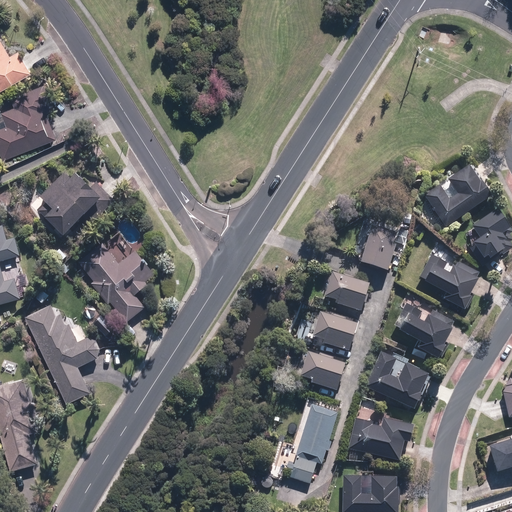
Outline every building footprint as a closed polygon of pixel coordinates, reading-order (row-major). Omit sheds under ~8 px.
[(13,55),(0,33),(0,92),(33,73),(20,51),(13,55)] [(57,105),(48,83),(12,95),(16,107),(5,111),(10,125),(0,128),(0,148),(4,160),(59,139),(51,112),(54,111),(53,106),(57,105)] [(448,225),(496,193),(487,179),(485,180),(473,163),(451,179),(460,192),(453,197),(444,184),(428,195),(448,225)] [(75,178),(67,172),(43,196),(49,203),(41,210),(58,229),(60,227),(68,236),(86,219),(92,226),(119,200),(97,177),(93,181),(81,171),(75,178)] [(509,259),(511,256),(511,241),(511,240),(511,239),(511,234),(510,232),(511,231),(511,216),(504,205),(475,225),(483,236),(477,241),(488,256),(492,254),(495,258),(504,252),(509,259)] [(405,234),(377,225),(365,260),(393,269),(405,234)] [(10,240),(6,226),(0,227),(0,306),(25,299),(19,279),(8,282),(2,262),(23,256),(19,237),(10,240)] [(122,264),(105,242),(81,262),(96,281),(93,283),(110,305),(113,303),(129,323),(149,307),(139,295),(152,285),(150,282),(159,274),(139,250),(122,264)] [(481,271),(459,260),(456,267),(454,266),(456,262),(447,254),(447,252),(436,245),(428,258),(430,260),(421,276),(451,294),(448,299),(467,310),(477,293),(475,292),(475,291),(481,294),(487,285),(480,281),(483,277),(480,275),(482,271),(481,271)] [(332,271),(323,298),(334,301),(334,303),(361,312),(370,283),(332,271)] [(459,322),(434,308),(428,319),(420,314),(423,308),(410,301),(396,325),(422,340),(419,345),(441,357),(449,343),(453,345),(462,330),(456,326),(459,322)] [(89,337),(88,337),(81,323),(75,326),(70,315),(62,318),(56,305),(27,317),(67,404),(92,393),(81,367),(101,359),(101,358),(102,357),(102,356),(103,355),(104,354),(104,353),(104,352),(104,351),(104,350),(104,349),(104,348),(104,347),(104,346),(103,345),(103,344),(102,343),(101,342),(101,341),(100,341),(100,340),(99,339),(98,339),(97,338),(96,338),(95,338),(95,337),(94,337),(93,337),(92,337),(91,337),(90,337),(89,337)] [(325,309),(317,334),(329,338),(328,341),(352,349),(362,322),(325,309)] [(313,347),(304,372),(317,377),(316,381),(340,389),(350,360),(313,347)] [(400,356),(386,349),(370,383),(419,406),(425,392),(423,391),(432,371),(409,361),(402,377),(393,372),(400,356)] [(35,403),(26,379),(0,385),(0,423),(4,423),(16,471),(41,464),(34,434),(42,432),(40,422),(46,421),(41,402),(35,403)] [(320,462),(324,463),(341,410),(316,401),(291,477),(312,484),(320,462)] [(415,438),(419,422),(388,415),(386,423),(358,416),(351,446),(403,458),(408,436),(415,438)] [(511,436),(494,442),(503,469),(511,466),(511,436)] [(364,475),(346,474),(345,511),(380,511),(401,511),(403,474),(377,473),(376,492),(364,492),(364,475)]
